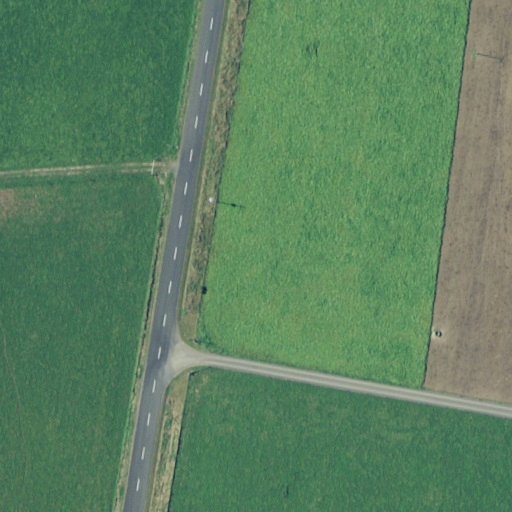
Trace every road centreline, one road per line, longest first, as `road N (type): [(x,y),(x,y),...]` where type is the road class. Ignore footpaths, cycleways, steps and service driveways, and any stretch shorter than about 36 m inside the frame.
road 1 (unclassified): [(211,0),(130,511)]
road 2 (unknown): [(156,348),(511,415)]
